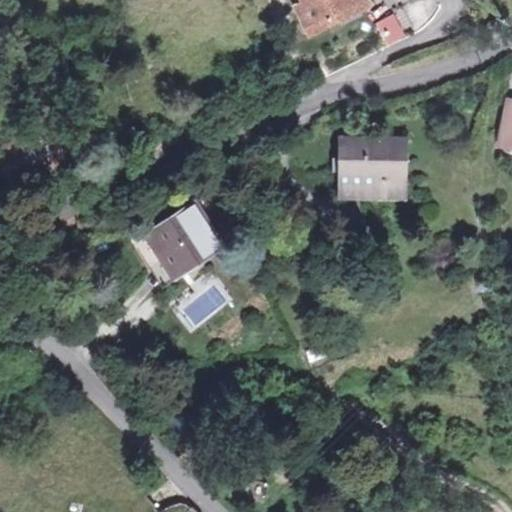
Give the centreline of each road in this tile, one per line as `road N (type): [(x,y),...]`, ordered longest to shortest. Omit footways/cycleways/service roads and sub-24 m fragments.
road 1 (residential): [(511,38),(454,68),(307,106),(66,203),(0,218)]
road 2 (tertiary): [(0,328),(69,361),(214,511)]
